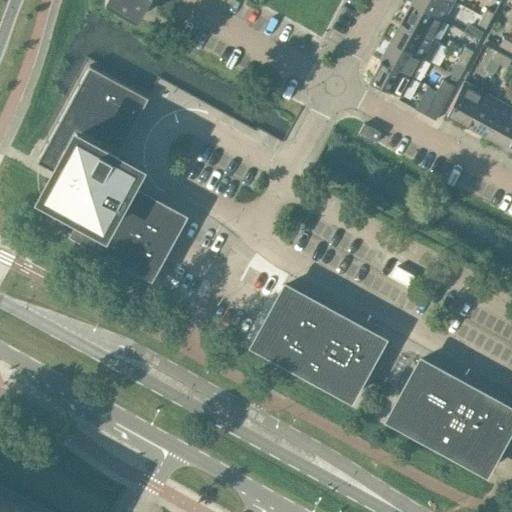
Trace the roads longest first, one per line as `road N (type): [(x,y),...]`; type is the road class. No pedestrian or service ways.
road 1 (secondary): [(383,511),(0,301)]
road 2 (secondary): [(0,350),(290,511)]
road 3 (unclassified): [(210,295),(334,86)]
road 4 (residential): [(334,86),(511,182)]
road 5 (residential): [(334,86),(189,8),(193,0)]
